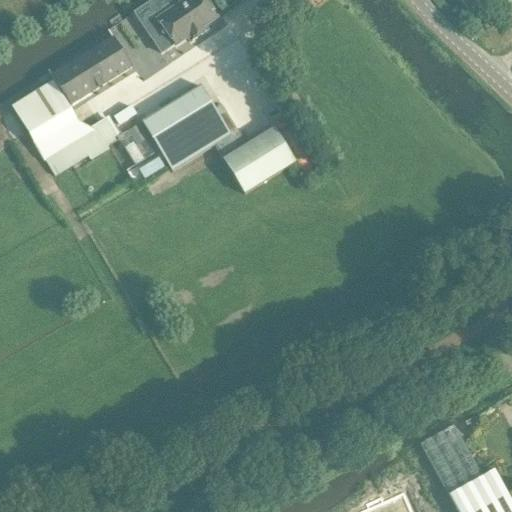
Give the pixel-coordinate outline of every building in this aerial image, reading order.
[(146,31),(143,26),(142,27),(161,55),(175,46),(176,48),(187,40),(188,41),(190,44),(207,33),(204,28),(216,21),(201,0),(188,0),(181,6),(178,2),(156,18),(159,23),(146,31)] [(463,0),(471,9),(482,0),(463,0)] [(49,82),(51,85),(67,110),(132,69),(115,42),(114,41),(49,82)] [(67,110),(51,85),(12,110),(36,148),(75,123),(67,110)] [(238,133),(231,137),(200,88),(141,125),(172,174),(214,148),(244,196),(295,165),(274,131),(247,147),(238,133)] [(75,123),(36,148),(46,164),(84,140),(82,138),(84,137),(111,123),(108,119),(90,130),(77,123),(75,123)] [(84,140),(46,164),(54,178),(87,158),(90,162),(109,151),(106,149),(121,139),(111,123),(84,137),(82,138),(84,140)] [(511,511),(511,507),(493,473),(448,498),(455,511),(511,511)] [(367,510),(362,511),(410,511),(403,494),(383,503),(381,498),(366,506),(367,510)]
